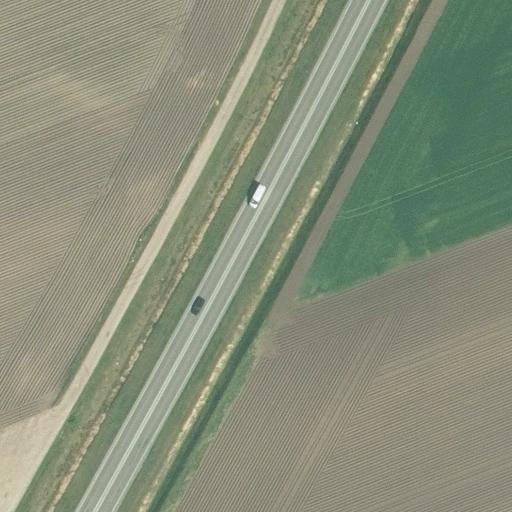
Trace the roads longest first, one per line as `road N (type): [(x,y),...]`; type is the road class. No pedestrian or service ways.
road 1 (trunk): [(92,511),(368,0)]
road 2 (unclassified): [(0,469),(59,418),(279,0)]
